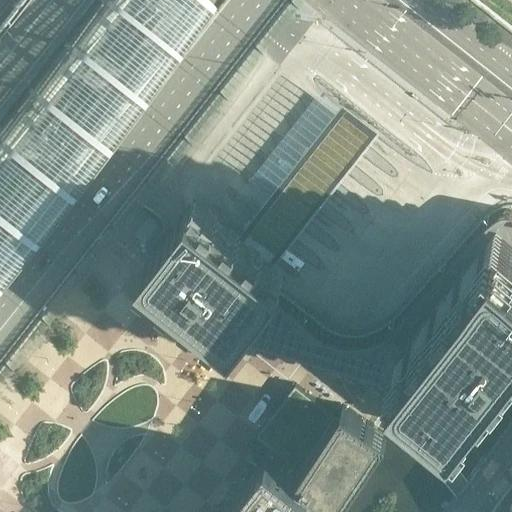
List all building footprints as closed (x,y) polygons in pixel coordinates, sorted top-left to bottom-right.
[(28,0),(6,30),(0,37),(0,267),(39,218),(54,199),(98,234),(128,194),(168,144),(196,107),(251,38),(280,0),(28,0)] [(345,101),(232,243),(266,273),(379,128),(345,101)] [(140,264),(136,270),(147,279),(171,298),(217,334),(229,344),(237,334),(375,373),(455,431),(459,434),(511,367),(511,210),(510,210),(509,210),(507,209),(506,209),(505,210),(504,210),(503,210),(501,211),(499,212),(498,213),(496,214),(494,215),(493,216),(491,217),(468,241),(442,270),(434,279),(426,288),(418,297),(410,306),(402,315),(400,316),(398,318),(397,320),(395,321),(393,323),(391,324),(389,325),(387,327),(385,328),(383,329),(381,330),(379,331),(376,332),(374,333),(372,333),(370,334),(367,335),(365,335),(363,335),(360,336),(358,336),(355,336),(353,336),(351,336),(348,336),(346,336),(344,335),(341,335),(339,334),(337,334),(334,333),(332,332),(330,331),(327,330),(325,329),(323,328),(321,327),(319,326),(317,324),(314,322),(311,320),(308,317),(305,315),(302,312),(299,310),(296,308),(294,306),(291,304),(289,302),(271,291),(277,282),(266,273),(221,236),(184,207),(177,215),(168,228),(140,264)] [(335,511),(339,507),(387,434),(374,425),(369,422),(367,421),(343,404),(336,415),(296,383),(254,435),(271,449),(256,469),(221,511),(335,511)] [(171,463),(191,479),(252,404),(232,388),(171,463)]
